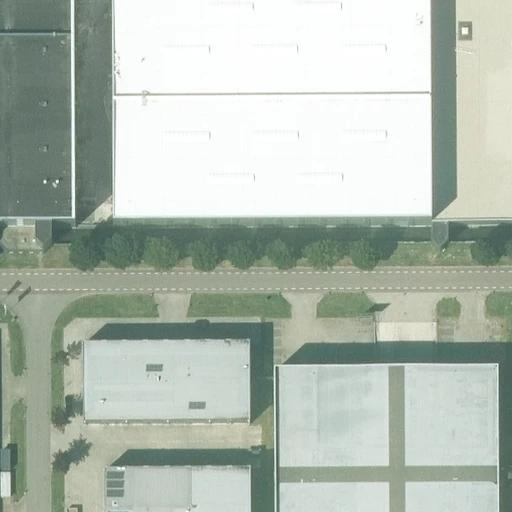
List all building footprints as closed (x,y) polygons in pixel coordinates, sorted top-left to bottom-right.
[(0,0),(0,228),(53,228),(80,228),(78,0),(0,0)] [(511,0),(116,0),(119,228),(432,226),(448,226),(511,226),(511,0)] [(249,425),(249,344),(82,345),(83,426),(249,425)] [(276,370),(276,511),(498,511),(497,370),(276,370)] [(249,511),(250,470),(104,471),(104,511),(249,511)]
